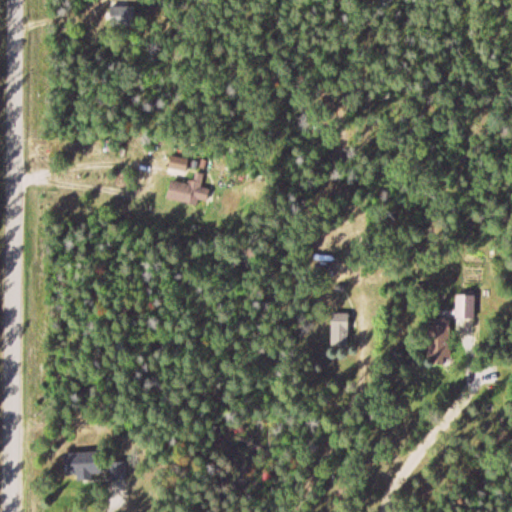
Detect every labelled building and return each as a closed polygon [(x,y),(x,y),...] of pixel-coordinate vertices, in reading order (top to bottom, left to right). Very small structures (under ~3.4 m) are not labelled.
[(189,162),(172,157),(167,169),(185,175),(189,162)] [(165,199),(186,205),(192,188),(170,181),(165,199)] [(475,321),(475,292),(456,292),(456,321),(475,321)] [(428,365),(448,365),(448,319),(428,319),(428,365)] [(348,348),(348,320),(330,320),(330,348),(348,348)] [(63,453),(63,479),(101,479),(101,453),(63,453)] [(125,466),(109,465),(108,480),(124,481),(125,466)]
